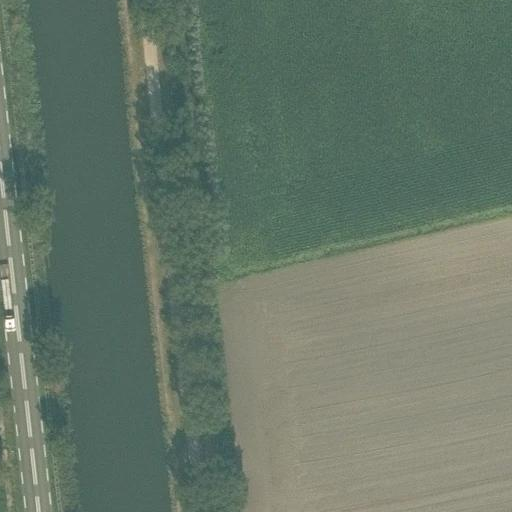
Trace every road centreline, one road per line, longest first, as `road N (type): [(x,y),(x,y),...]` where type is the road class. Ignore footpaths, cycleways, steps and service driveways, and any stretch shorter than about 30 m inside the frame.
road 1 (track): [(203,511),(148,0)]
road 2 (primary): [(38,511),(0,160)]
